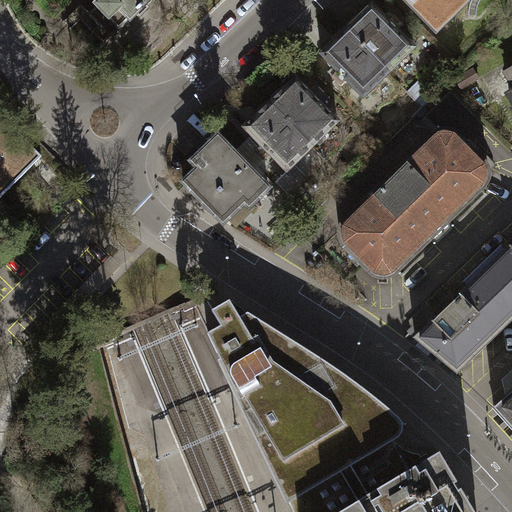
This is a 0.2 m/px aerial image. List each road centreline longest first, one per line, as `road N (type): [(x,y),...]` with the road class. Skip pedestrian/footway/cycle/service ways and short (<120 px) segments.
road 1 (residential): [(511,481),(364,348),(168,227),(95,157)]
road 2 (residential): [(95,157),(283,0)]
road 3 (residential): [(95,157),(0,40)]
